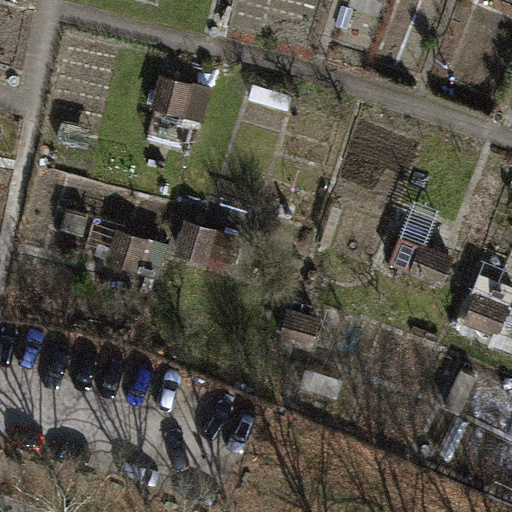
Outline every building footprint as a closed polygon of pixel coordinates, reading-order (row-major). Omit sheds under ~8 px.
[(204,119),(213,84),(164,71),(155,107),(204,119)] [(251,96),(289,107),(293,94),(255,83),(251,96)] [(183,216),(173,251),(231,267),(241,233),(183,216)] [(113,259),(161,274),(171,239),(123,225),(113,259)] [(444,283),(456,252),(401,231),(390,263),(444,283)] [(469,321),(499,331),(511,291),(511,282),(485,274),(469,321)] [(282,336),(314,346),(324,314),(292,304),(282,336)]
